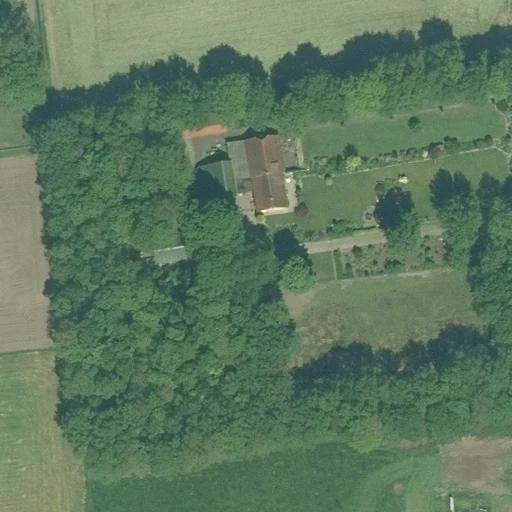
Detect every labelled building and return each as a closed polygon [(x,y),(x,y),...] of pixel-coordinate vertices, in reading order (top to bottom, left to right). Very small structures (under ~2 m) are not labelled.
[(223,134),(220,118),(186,124),(188,139),(223,134)] [(247,181),(280,176),(283,175),(277,139),(226,147),(228,165),(229,165),(230,167),(245,165),(247,181)] [(154,150),(133,152),(136,176),(157,174),(154,150)] [(247,181),(245,165),(230,167),(229,165),(228,165),(197,170),(205,221),(237,215),(234,197),(252,194),(255,215),(286,210),(280,176),(247,181)] [(149,242),(153,265),(204,257),(201,235),(149,242)] [(505,418),(491,419),(493,437),(507,435),(505,418)]
